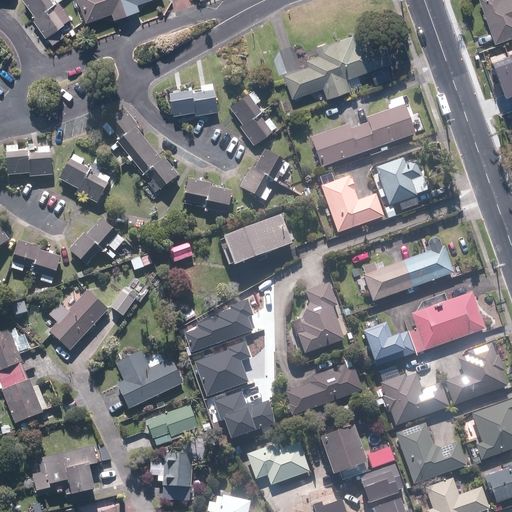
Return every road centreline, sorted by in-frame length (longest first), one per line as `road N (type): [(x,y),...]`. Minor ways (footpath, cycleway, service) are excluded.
road 1 (secondary): [(511,251),(424,0)]
road 2 (residential): [(266,0),(131,84)]
road 3 (residential): [(131,84),(53,119),(28,121),(16,111)]
